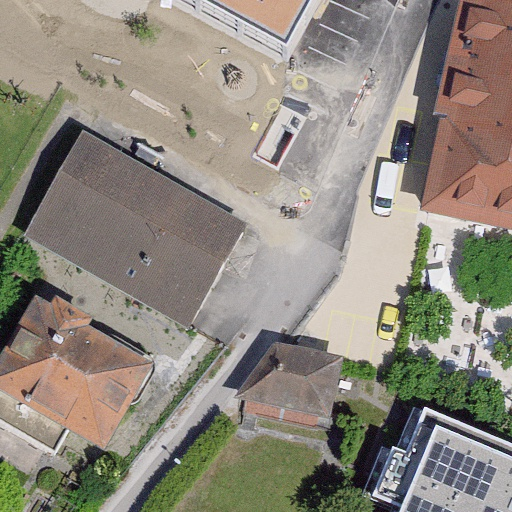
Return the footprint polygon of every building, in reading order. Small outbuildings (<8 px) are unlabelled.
[(308,0),(200,0),(284,45),(308,0)] [(511,22),(472,14),(431,208),(511,225),(511,22)] [(256,245),(81,158),(21,278),(195,365),(256,245)] [(338,361),(276,348),(242,395),(326,413),(338,361)] [(139,405),(37,350),(0,417),(0,440),(92,490),(139,405)] [(511,511),(511,455),(412,412),(369,511),(511,511)]
